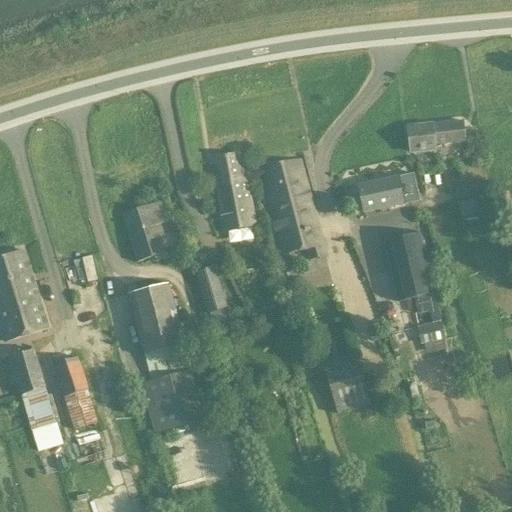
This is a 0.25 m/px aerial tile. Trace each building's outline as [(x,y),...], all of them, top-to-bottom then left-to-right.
[(435,146),(466,142),(463,123),(407,129),(410,153),(434,150),(435,146)] [(210,159),(223,233),(254,227),(245,179),(243,176),(239,154),(210,159)] [(300,160),(260,167),(273,238),(277,237),(281,256),(307,250),(309,260),(324,256),(322,246),(313,210),(300,160)] [(357,186),(356,186),(363,215),(405,206),(402,196),(417,193),(413,174),(397,177),(357,186)] [(461,219),(485,212),(479,184),(454,190),(461,219)] [(500,219),(511,216),(511,206),(509,192),(495,195),(500,219)] [(160,226),(166,224),(160,204),(122,216),(137,263),(169,253),(160,226)] [(184,254),(197,250),(191,230),(179,234),(184,254)] [(383,243),(397,303),(432,295),(419,235),(383,243)] [(0,328),(5,343),(48,329),(36,289),(32,280),(24,252),(0,259),(0,328)] [(195,273),(206,313),(225,308),(214,267),(195,273)] [(179,374),(190,371),(184,347),(185,347),(178,319),(168,284),(128,295),(151,381),(157,410),(148,412),(153,433),(183,425),(179,405),(187,403),(179,374)] [(416,327),(420,346),(443,341),(439,322),(416,327)] [(35,351),(10,359),(11,359),(21,395),(46,389),(35,351)] [(97,423),(77,359),(54,366),(74,430),(97,423)] [(324,375),(335,415),(368,405),(357,366),(324,375)] [(46,389),(21,395),(31,431),(55,424),(46,389)] [(55,424),(31,431),(39,452),(63,446),(55,424)]
